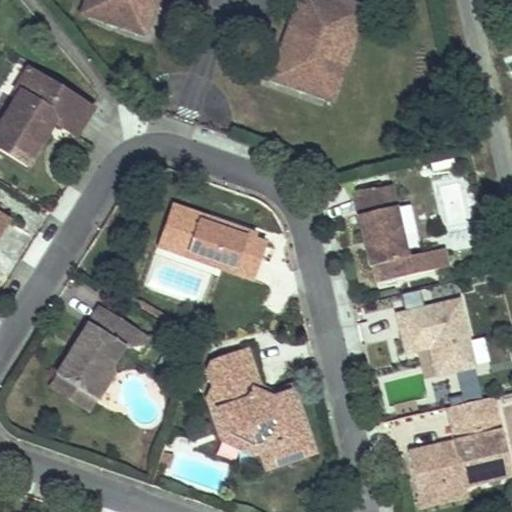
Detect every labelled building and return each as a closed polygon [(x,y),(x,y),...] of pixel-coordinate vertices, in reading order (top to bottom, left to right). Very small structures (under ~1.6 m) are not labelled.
[(157,0),(87,0),(83,14),(145,36),(157,0)] [(366,9),(338,0),(299,0),(272,80),(334,102),(366,9)] [(43,80),(28,70),(15,91),(21,94),(30,100),(43,80)] [(93,111),(43,80),(30,100),(21,94),(0,127),(0,150),(27,168),(48,135),(43,131),(46,126),(55,124),(76,137),(93,111)] [(55,124),(46,126),(43,131),(48,135),(55,124)] [(392,187),(353,196),(365,245),(369,244),(371,249),(366,251),(370,269),(373,268),(376,285),(448,268),(444,251),(408,260),(392,187)] [(223,224),(173,206),(164,229),(179,234),(175,244),(216,259),(213,268),(253,283),(266,245),(255,241),(257,236),(235,228),(233,233),(221,229),(223,224)] [(0,235),(8,222),(0,216),(0,235)] [(235,228),(223,224),(221,229),(233,233),(235,228)] [(216,259),(175,244),(179,234),(164,229),(157,249),(213,268),(216,259)] [(460,302),(397,316),(407,355),(430,349),(436,348),(442,376),(475,369),(460,302)] [(141,333),(100,308),(77,344),(82,347),(74,359),(70,356),(58,376),(98,401),(114,375),(113,369),(125,349),(132,347),(141,333)] [(150,339),(141,333),(132,347),(146,344),(150,339)] [(74,359),(82,347),(77,344),(70,356),(74,359)] [(442,376),(436,348),(430,349),(437,377),(442,376)] [(254,390),(252,384),(259,381),(248,350),(212,363),(208,372),(217,396),(208,399),(220,434),(237,428),(255,437),(261,454),(267,471),(315,454),(292,388),(275,394),(272,399),(254,390)] [(98,401),(58,376),(50,388),(91,413),(98,401)] [(275,394),(261,387),(259,381),(252,384),(254,390),(272,399),(275,394)] [(503,430),(495,397),(490,398),(498,432),(503,430)] [(511,471),(503,430),(498,432),(490,398),(449,408),(457,441),(452,442),(453,449),(448,450),(441,444),(408,452),(420,502),(432,499),(440,487),(458,483),(464,487),(511,475),(511,471)] [(255,437),(237,428),(220,434),(222,441),(254,456),(261,454),(255,437)] [(458,483),(440,487),(432,499),(420,502),(421,508),(467,498),(464,487),(458,483)]
